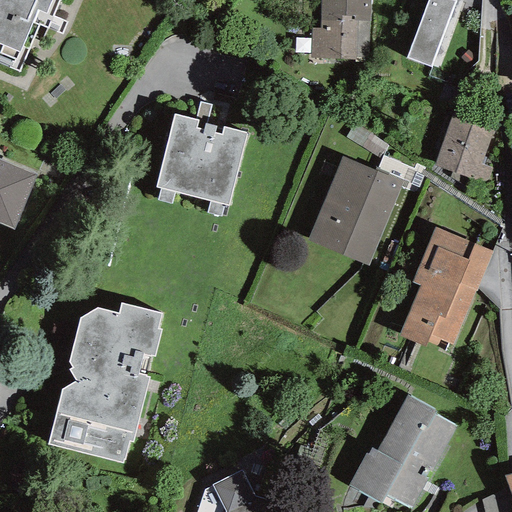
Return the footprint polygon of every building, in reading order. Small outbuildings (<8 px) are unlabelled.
[(0,0),(0,53),(13,58),(9,68),(19,72),(38,25),(61,34),(66,22),(52,16),(58,0),(0,0)] [(320,0),(320,28),(310,28),(310,59),(370,60),(370,0),(320,0)] [(428,0),(406,59),(430,68),(455,1),(451,0),(428,0)] [(473,57),(466,50),(459,58),(467,64),(473,57)] [(495,126),(454,111),(434,165),(487,184),(492,169),(481,165),(495,126)] [(246,133),(174,115),(156,187),(228,205),(246,133)] [(406,179),(344,151),(305,236),(366,264),(406,179)] [(36,175),(0,159),(0,223),(13,229),(36,175)] [(493,252),(434,227),(411,282),(419,285),(398,335),(425,347),(427,342),(437,346),(440,340),(451,345),(475,291),(476,291),(493,252)] [(97,308),(79,318),(68,362),(72,368),(68,369),(76,381),(62,389),(47,444),(122,464),(128,442),(132,442),(148,378),(145,378),(151,356),(154,356),(161,330),(156,329),(159,313),(121,304),(118,314),(97,308)] [(437,411),(407,395),(376,451),(371,448),(368,454),(365,452),(347,486),(381,505),(386,497),(409,509),(455,427),(435,416),(437,411)] [(242,471),(204,490),(195,511),(271,511),(275,502),(254,496),(242,471)]
